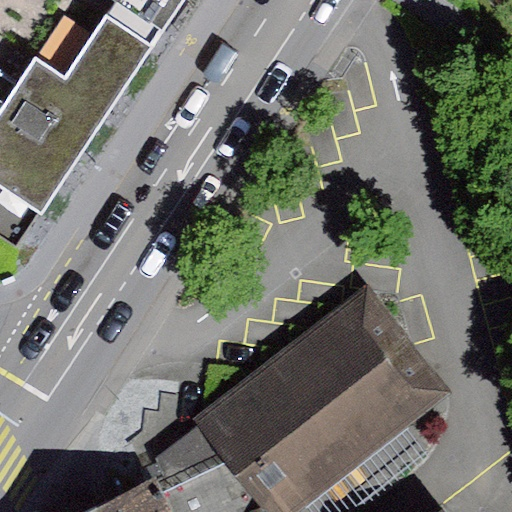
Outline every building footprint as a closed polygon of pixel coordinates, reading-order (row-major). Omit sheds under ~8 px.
[(0,0),(0,187),(49,219),(169,39),(110,0),(0,0)] [(110,0),(169,39),(195,0),(110,0)] [(260,372),(199,422),(227,455),(273,511),(292,511),(439,391),(357,292),(260,372)] [(165,471),(145,479),(151,492),(227,455),(199,422),(177,439),(156,455),(165,471)] [(273,511),(227,455),(151,492),(160,511),(273,511)] [(145,479),(75,511),(160,511),(151,492),(145,479)]
